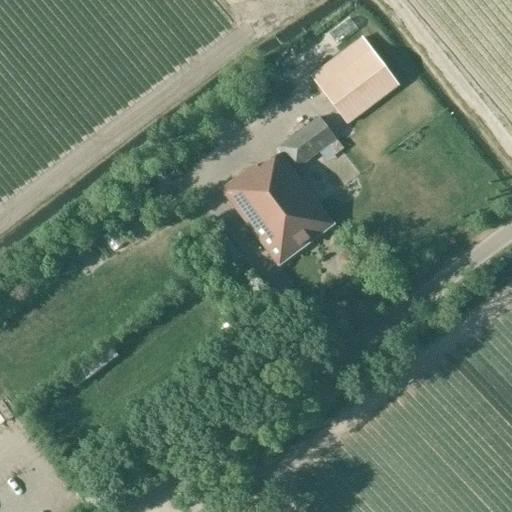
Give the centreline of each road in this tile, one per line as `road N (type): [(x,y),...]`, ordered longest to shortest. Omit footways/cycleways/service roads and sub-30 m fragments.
road 1 (unclassified): [(133,511),(511,231)]
road 2 (track): [(511,150),(393,0)]
